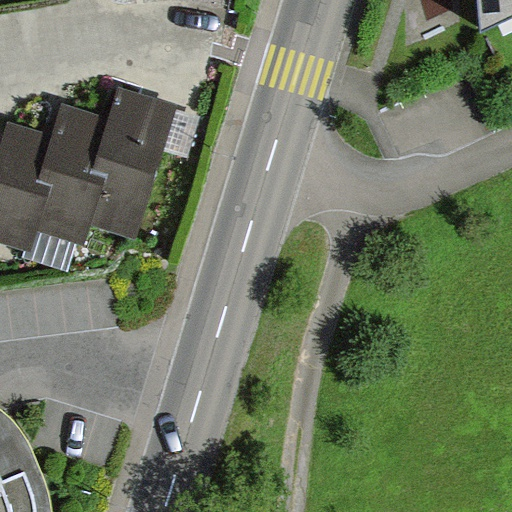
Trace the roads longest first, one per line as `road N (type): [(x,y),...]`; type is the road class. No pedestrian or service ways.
road 1 (secondary): [(268,164),(162,511)]
road 2 (residential): [(268,164),(382,188),(420,186),(511,147)]
road 3 (residential): [(0,84),(91,53),(145,45),(202,51)]
road 4 (secondary): [(317,0),(268,164)]
